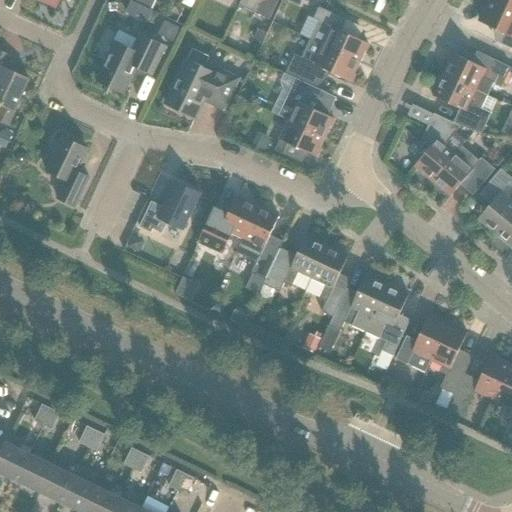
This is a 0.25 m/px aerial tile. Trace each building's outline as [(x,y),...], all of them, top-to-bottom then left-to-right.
[(156,0),(141,0),(140,4),(153,9),(156,0)] [(241,0),(238,6),(269,20),(278,0),(241,0)] [(511,8),(493,0),(489,0),(480,21),(502,31),(497,42),(511,49),(511,8)] [(511,0),(493,0),(511,8),(511,0)] [(142,6),(136,18),(146,23),(152,11),(142,6)] [(310,40),(359,63),(368,44),(341,31),(346,20),(319,7),(313,19),(319,21),(310,40)] [(180,27),(160,18),(153,32),(173,41),(180,27)] [(240,38),(230,33),(225,42),(235,47),(240,38)] [(165,47),(139,35),(132,51),(115,43),(96,81),(124,94),(136,68),(152,75),(165,47)] [(350,82),(359,63),(310,40),(302,58),(294,55),(286,73),(315,86),(323,69),(350,82)] [(9,56),(0,51),(0,104),(2,105),(0,108),(0,121),(8,125),(29,80),(3,68),(9,56)] [(443,75),(487,96),(493,84),(501,87),(511,68),(485,56),(480,66),(453,54),(443,75)] [(215,74),(187,60),(166,104),(195,118),(203,102),(223,112),(239,79),(218,69),(215,74)] [(481,109),(487,96),(443,75),(433,96),(460,109),(454,122),(480,134),(482,132),(491,113),(481,109)] [(288,121),(324,137),(333,118),(306,106),(314,87),(296,79),(278,116),(288,120),(288,121)] [(252,86),(244,82),(237,96),(246,100),(252,86)] [(415,166),(432,181),(455,154),(454,153),(465,140),(456,132),(461,126),(435,114),(424,136),(434,144),(415,166)] [(316,157),(324,137),(288,121),(279,140),(280,140),(275,151),(283,155),(288,144),(316,157)] [(502,132),(511,136),(511,126),(506,124),(502,132)] [(0,136),(0,145),(5,148),(12,135),(3,131),(0,136)] [(271,138),(258,131),(251,145),(265,151),(271,138)] [(75,207),(89,178),(76,172),(87,150),(62,138),(46,171),(66,180),(57,199),(75,207)] [(455,154),(432,181),(451,196),(473,169),(480,162),(472,156),(466,163),(455,154)] [(498,167),(488,159),(472,178),(482,186),(498,167)] [(496,234),(511,215),(511,201),(508,198),(511,193),(511,178),(501,169),(485,187),(497,197),(478,219),(496,234)] [(200,194),(175,182),(163,207),(151,202),(139,227),(151,233),(153,229),(162,233),(167,222),(183,230),(200,194)] [(243,238),(257,206),(236,196),(227,215),(214,209),(198,243),(222,254),(232,233),(243,238)] [(265,280),(276,257),(278,252),(265,246),(279,216),(257,206),(243,238),(243,239),(236,253),(256,262),(251,273),(265,280)] [(511,215),(496,234),(511,247),(511,215)] [(131,235),(126,246),(138,252),(143,240),(131,235)] [(293,285),(306,291),(312,279),(327,246),(306,236),(292,265),(276,257),(265,280),(266,280),(263,284),(275,290),(280,293),(284,284),(292,287),(293,285)] [(312,279),(306,291),(319,298),(318,300),(325,303),(321,312),(333,318),(343,296),(347,287),(336,282),(348,256),(327,246),(312,279)] [(365,333),(387,285),(366,275),(354,301),(343,296),(333,318),(328,327),(340,332),(344,323),(352,327),(365,333)] [(263,284),(258,295),(266,299),(271,297),(272,297),(275,290),(263,284)] [(409,295),(387,285),(365,333),(379,338),(387,342),(382,351),(394,356),(406,328),(396,323),(409,295)] [(249,314),(239,308),(234,318),(244,323),(249,314)] [(431,360),(432,360),(448,324),(429,315),(417,341),(407,336),(396,359),(425,373),(431,360)] [(448,324),(432,360),(443,366),(440,372),(447,375),(440,388),(454,395),(455,395),(464,374),(469,365),(455,359),(467,333),(448,324)] [(324,335),(317,332),(315,336),(310,333),(303,348),(315,353),(324,335)] [(479,381),(464,374),(455,395),(454,395),(446,411),(463,419),(475,392),(494,401),(510,364),(491,355),(479,381)] [(511,364),(510,364),(494,401),(511,409),(505,423),(511,426),(511,364)] [(43,426),(51,410),(42,406),(34,422),(43,426)] [(59,414),(51,410),(43,426),(51,430),(59,414)] [(89,448),(97,432),(74,420),(67,434),(81,441),(80,444),(89,448)] [(104,435),(97,432),(89,448),(97,452),(104,435)] [(0,474),(16,483),(30,453),(7,441),(0,456),(0,474)] [(133,469),(141,453),(132,449),(124,465),(133,469)] [(53,463),(30,453),(16,483),(38,493),(53,463)] [(149,457),(141,453),(133,469),(141,474),(149,457)] [(38,493),(61,504),(75,474),(76,475),(80,466),(70,462),(67,470),(53,463),(38,493)] [(178,491),(185,475),(177,471),(169,487),(178,491)] [(75,474),(61,504),(76,511),(84,511),(98,485),(76,475),(75,474)] [(194,479),(185,475),(178,491),(187,495),(194,479)] [(112,511),(120,496),(98,485),(84,511),(112,511)] [(139,511),(142,507),(120,496),(112,511),(139,511)]
